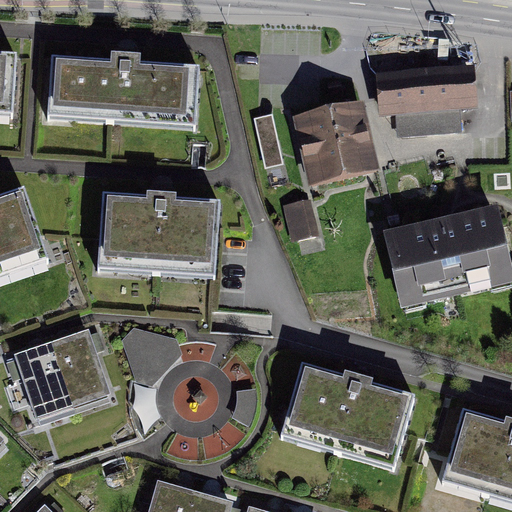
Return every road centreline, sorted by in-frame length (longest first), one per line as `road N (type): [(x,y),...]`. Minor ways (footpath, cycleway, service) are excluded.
road 1 (residential): [(511,391),(287,327),(266,242)]
road 2 (tertiary): [(511,24),(304,0)]
